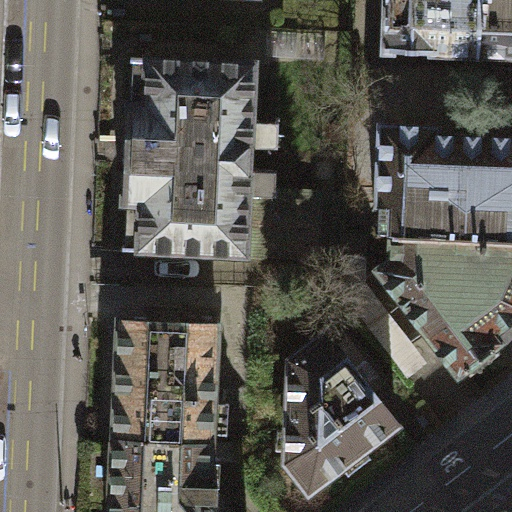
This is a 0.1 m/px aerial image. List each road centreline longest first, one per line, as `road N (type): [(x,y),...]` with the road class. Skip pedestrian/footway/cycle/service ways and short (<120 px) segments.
road 1 (residential): [(57,0),(46,291)]
road 2 (residential): [(46,291),(34,511)]
road 3 (tertiary): [(511,418),(393,511)]
